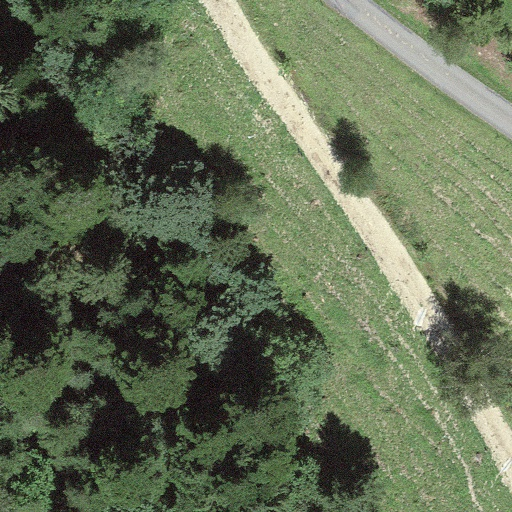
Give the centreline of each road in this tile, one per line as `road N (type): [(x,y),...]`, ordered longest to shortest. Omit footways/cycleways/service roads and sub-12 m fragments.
road 1 (track): [(217,0),(438,323),(511,458)]
road 2 (track): [(511,119),(352,0)]
